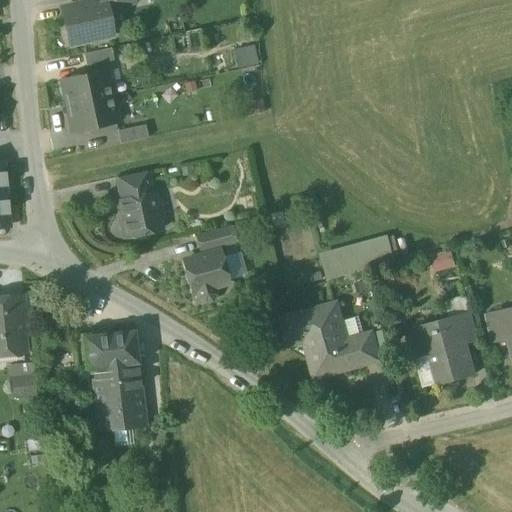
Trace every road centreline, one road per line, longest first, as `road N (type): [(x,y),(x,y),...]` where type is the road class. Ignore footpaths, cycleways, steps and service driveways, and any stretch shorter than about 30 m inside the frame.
road 1 (residential): [(410,511),(257,386),(47,262)]
road 2 (residential): [(47,262),(22,0)]
